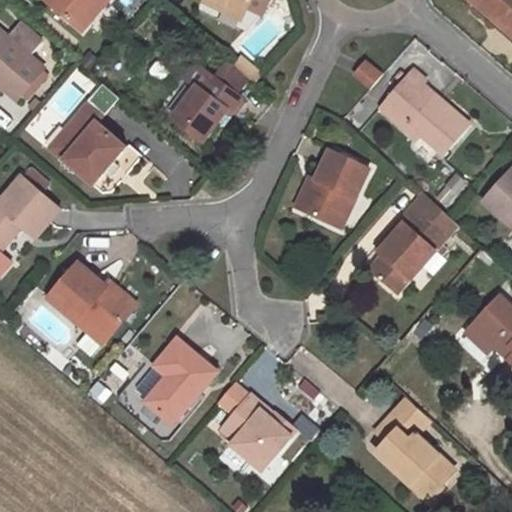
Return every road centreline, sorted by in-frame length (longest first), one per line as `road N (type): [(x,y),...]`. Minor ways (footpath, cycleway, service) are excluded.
road 1 (residential): [(239,217),(333,13)]
road 2 (residential): [(239,217),(248,302),(290,341)]
road 3 (residential): [(511,101),(404,8)]
